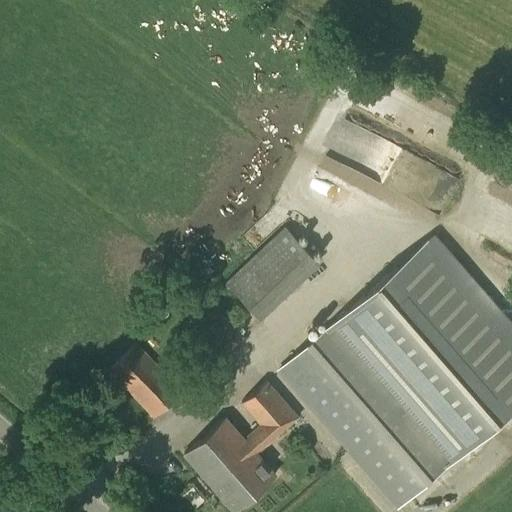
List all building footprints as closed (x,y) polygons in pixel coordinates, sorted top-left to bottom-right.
[(387,85),(375,105),(406,123),(418,103),(387,85)] [(225,281),(259,319),(319,263),(284,225),(225,281)] [(177,343),(205,373),(242,338),(214,308),(177,343)] [(276,370),(396,508),(461,451),(416,398),(341,313),(276,370)] [(108,368),(153,417),(182,390),(136,342),(108,368)] [(267,379),(240,402),(258,423),(243,436),(225,416),(182,454),(232,511),(276,474),(257,452),(299,416),(267,379)]
